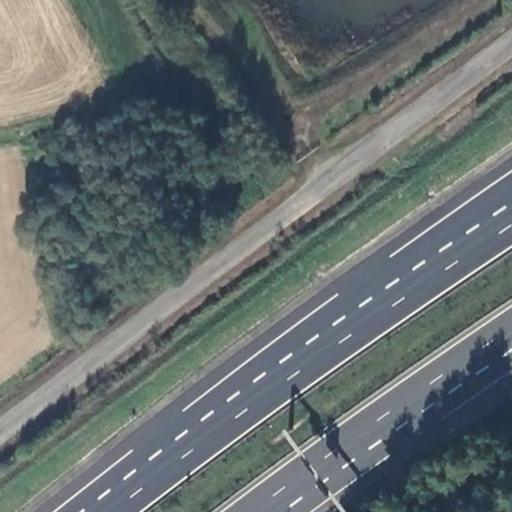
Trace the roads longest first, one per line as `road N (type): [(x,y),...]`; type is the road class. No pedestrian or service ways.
road 1 (unclassified): [(0,443),(511,47)]
road 2 (trunk): [(511,220),(367,313),(110,511)]
road 3 (track): [(489,0),(306,126),(225,79),(169,0)]
road 4 (trunk): [(265,511),(511,353)]
